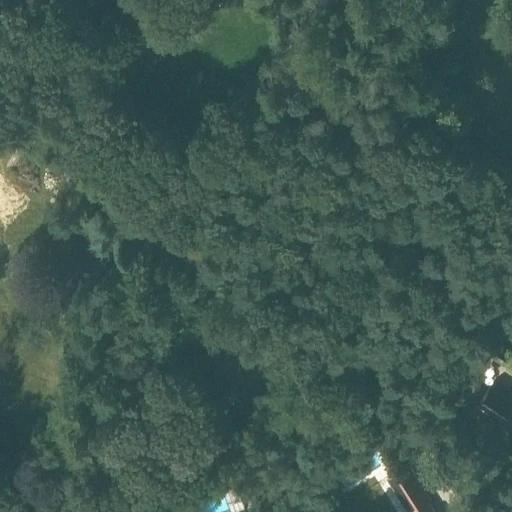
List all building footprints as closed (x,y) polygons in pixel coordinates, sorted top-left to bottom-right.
[(251,289),(266,264),(255,258),(240,280),(251,289)] [(511,358),(511,355),(488,339),(482,350),(507,367),(511,358)] [(511,399),(490,386),(479,404),(511,424),(511,399)] [(367,486),(385,478),(378,463),(360,471),(367,486)] [(434,511),(422,494),(425,492),(406,464),(386,477),(408,511),(434,511)] [(344,499),(366,491),(360,473),(337,481),(344,499)] [(189,511),(235,511),(227,494),(189,511)]
